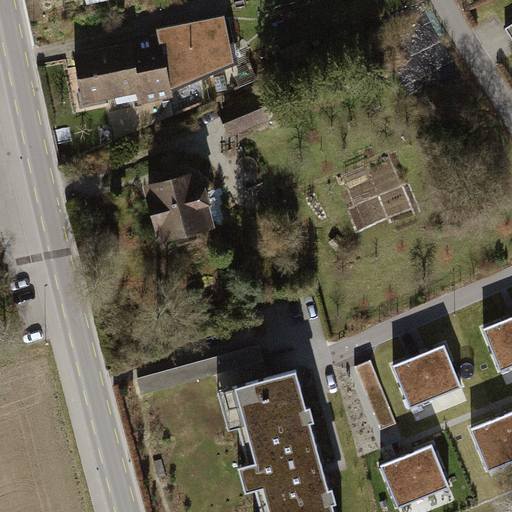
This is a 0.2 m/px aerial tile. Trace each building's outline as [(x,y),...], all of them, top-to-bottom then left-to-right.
[(161,31),(75,45),(85,95),(138,85),(141,100),(173,87),(170,79),(234,53),(225,9),(159,22),(161,31)] [(251,100),(218,113),(228,139),(262,125),(251,100)] [(193,174),(138,187),(151,244),(206,231),(193,174)] [(511,318),(486,329),(500,361),(511,355),(511,318)] [(444,345),(396,365),(412,404),(460,384),(444,345)] [(338,511),(297,362),(238,378),(258,450),(240,455),(247,481),(265,476),(274,511),(338,511)] [(375,396),(387,423),(396,419),(384,392),(375,396)] [(511,414),(474,429),(489,469),(511,460),(511,414)] [(433,445),(385,464),(401,505),(449,486),(433,445)]
